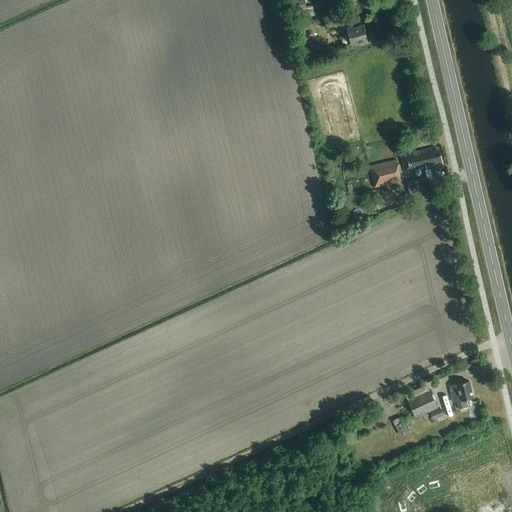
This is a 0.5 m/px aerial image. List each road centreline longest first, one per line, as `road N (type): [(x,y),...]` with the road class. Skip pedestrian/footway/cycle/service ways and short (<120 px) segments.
road 1 (primary): [(511,348),(431,0)]
road 2 (track): [(374,395),(122,511)]
